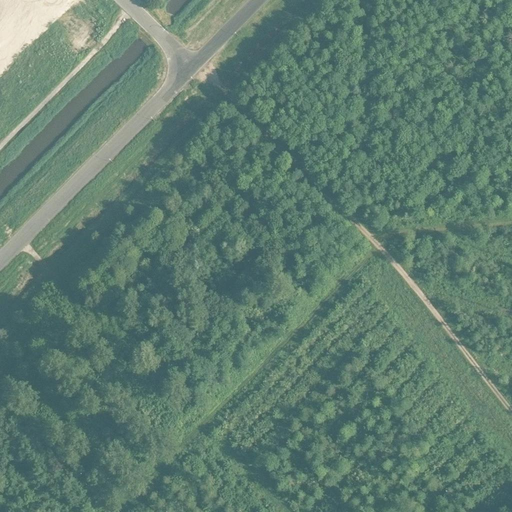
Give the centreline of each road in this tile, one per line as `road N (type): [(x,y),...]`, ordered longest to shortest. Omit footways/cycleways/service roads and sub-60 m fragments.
road 1 (track): [(511,419),(391,262),(193,65)]
road 2 (unclassified): [(0,304),(215,91)]
road 3 (unclassified): [(0,259),(167,91),(176,68)]
road 4 (unclassified): [(215,91),(305,0)]
